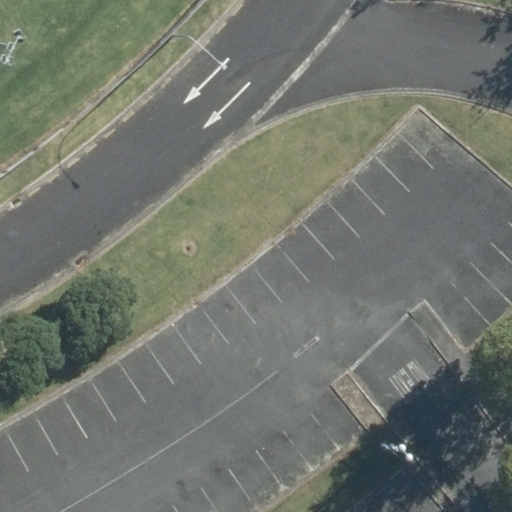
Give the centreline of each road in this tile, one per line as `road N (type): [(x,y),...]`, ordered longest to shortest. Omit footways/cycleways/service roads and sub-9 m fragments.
road 1 (secondary): [(511,61),(347,42),(252,51)]
road 2 (unknown): [(335,313),(413,270),(487,200)]
